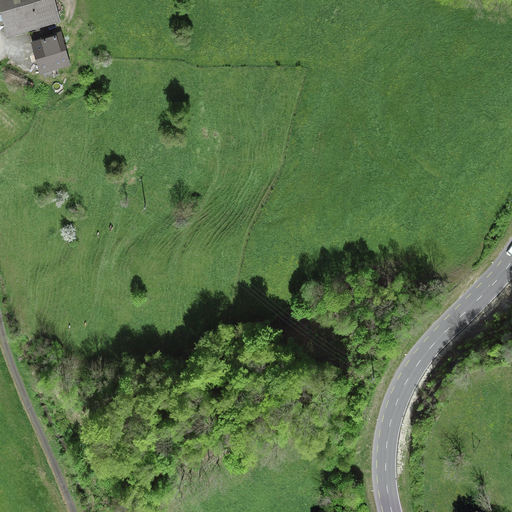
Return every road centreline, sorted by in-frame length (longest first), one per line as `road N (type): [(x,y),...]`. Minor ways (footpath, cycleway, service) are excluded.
road 1 (primary): [(511,259),(434,338),(398,393),(382,471),(391,511)]
road 2 (track): [(0,326),(73,511)]
road 3 (track): [(18,381),(42,380),(97,429),(95,394)]
